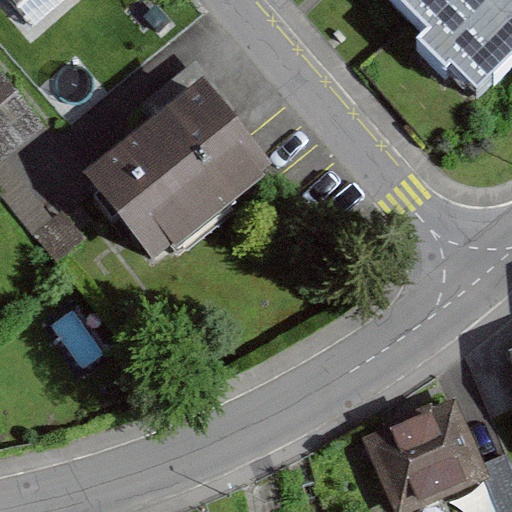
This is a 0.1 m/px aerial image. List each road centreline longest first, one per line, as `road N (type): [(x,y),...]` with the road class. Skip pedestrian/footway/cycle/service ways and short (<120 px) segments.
road 1 (residential): [(0,501),(135,465),(278,405),(469,284)]
road 2 (residential): [(469,284),(222,0)]
